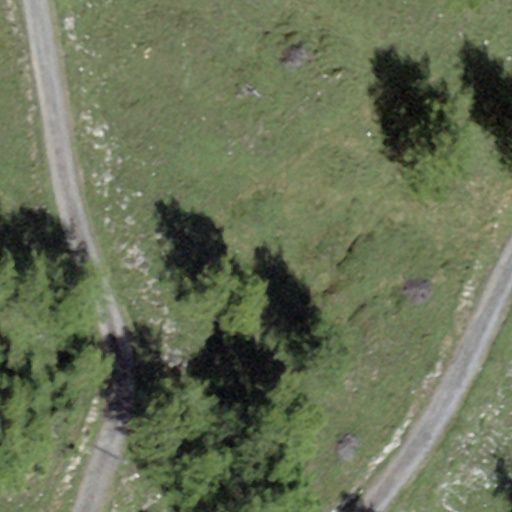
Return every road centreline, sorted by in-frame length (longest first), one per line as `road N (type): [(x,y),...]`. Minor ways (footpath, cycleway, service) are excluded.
road 1 (track): [(64,511),(105,367),(31,0)]
road 2 (track): [(511,261),(407,442),(347,511)]
